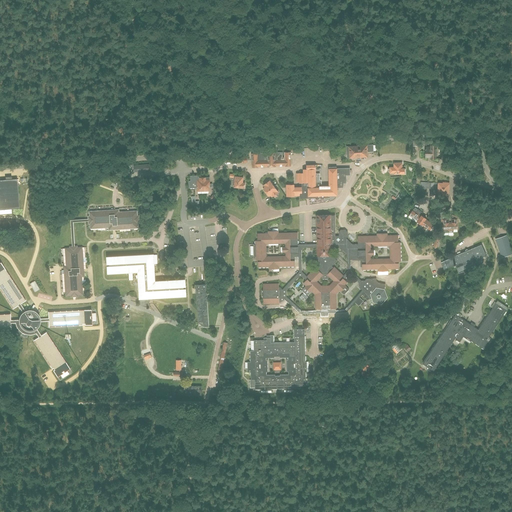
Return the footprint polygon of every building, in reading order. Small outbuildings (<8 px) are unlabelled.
[(360,158),(360,156),(368,156),(367,151),(373,151),(373,145),(346,146),(347,157),(357,157),(357,159),(360,158)] [(436,159),(436,145),(430,145),(430,147),(426,147),(426,157),(430,157),(430,158),(436,159)] [(252,153),(252,167),(291,166),(291,156),(291,153),(291,152),(284,152),(284,157),(282,157),(282,152),(252,153)] [(402,168),(402,163),(394,163),(394,167),(390,167),(390,169),(388,169),(389,171),(390,171),(390,173),(394,172),(394,173),(405,173),(404,168),(402,168)] [(294,184),(286,184),(287,194),(289,194),(289,196),(294,196),(300,196),(300,198),(306,198),(306,195),(309,195),(309,198),(324,197),(324,195),(328,195),(337,195),(337,190),(338,190),(338,187),(343,187),(343,183),(346,183),(346,175),(350,175),(350,168),(346,168),(336,168),(336,167),(329,167),(329,186),(322,186),(322,182),(322,180),(320,180),(320,175),(320,173),(316,174),(315,164),(307,165),(307,169),(304,169),(304,173),(296,173),(297,181),(300,181),(300,183),(301,183),(302,187),(294,187),(294,184)] [(190,187),(197,187),(197,191),(209,190),(209,186),(212,186),(212,184),(210,184),(209,177),(205,177),(200,177),(200,178),(198,178),(198,175),(191,176),(191,181),(189,181),(190,187)] [(244,188),(245,183),(242,183),(243,177),(235,176),(234,187),(244,188)] [(0,209),(11,209),(19,208),(17,179),(0,180),(0,209)] [(274,186),(270,180),(268,182),(267,180),(264,182),(265,184),(264,185),(265,187),(264,188),(266,192),(274,186)] [(437,195),(437,183),(422,182),(422,188),(430,188),(430,194),(437,195)] [(448,194),(449,183),(443,182),(443,183),(438,183),(438,193),(448,194)] [(266,192),(269,196),(270,194),(272,196),(273,196),(274,197),(277,196),(276,194),(278,192),(274,186),(266,192)] [(119,211),(119,209),(89,211),(89,216),(88,216),(88,219),(88,221),(88,222),(88,224),(90,224),(90,229),(108,228),(108,230),(138,228),(138,224),(140,223),(139,215),(138,215),(137,211),(119,211)] [(421,216),(417,213),(416,213),(412,210),(409,214),(418,221),(421,216)] [(317,215),(317,244),(311,244),(305,244),(300,244),(298,244),(297,232),(278,233),(278,231),(268,231),(268,233),(257,233),(257,240),(255,240),(255,244),(253,244),(253,257),(254,257),(254,256),(255,256),(255,260),(258,260),(258,267),(268,267),(268,269),(279,269),(279,267),(295,266),(294,262),(294,256),(299,256),(299,262),(299,272),(287,285),(282,289),(279,286),(279,283),(263,284),(263,289),(262,289),(261,290),(262,297),(262,298),(263,298),(263,304),(279,303),(279,300),(280,300),(283,297),(289,303),(292,306),(295,310),(299,313),(299,314),(320,313),(329,313),(329,314),(347,313),(347,312),(355,303),(359,297),(362,294),(366,298),(366,300),(368,299),(372,298),(373,302),(381,304),(387,298),(384,290),(385,284),(379,283),(377,281),(376,278),(366,279),(365,281),(361,280),(351,270),(351,266),(351,259),(352,259),(352,260),(362,260),(362,261),(362,270),(378,269),(378,271),(388,271),(388,269),(399,269),(399,261),(401,261),(400,242),(398,242),(398,235),(387,235),(387,233),(377,233),(377,235),(357,236),(358,244),(352,244),(346,238),(348,236),(343,231),(339,231),(339,235),(335,235),(335,215),(331,215),(317,215)] [(426,218),(422,215),(421,216),(418,221),(417,221),(422,225),(422,224),(430,230),(433,225),(430,223),(431,223),(426,219),(426,218)] [(88,219),(71,220),(72,247),(75,247),(73,222),(88,221),(88,219)] [(457,223),(457,219),(452,219),(452,223),(448,224),(448,219),(443,219),(444,224),(443,224),(443,227),(439,227),(439,233),(448,232),(448,230),(453,230),(453,229),(458,229),(457,223)] [(502,258),(511,254),(511,251),(508,238),(501,240),(500,238),(495,239),(502,258)] [(485,255),(481,245),(468,250),(467,250),(466,250),(465,251),(441,262),(444,269),(454,264),(456,268),(459,273),(483,263),(481,257),(485,255)] [(78,248),(78,246),(75,247),(72,247),(71,247),(71,248),(66,249),(68,270),(65,271),(67,296),(72,296),(72,297),(79,297),(79,295),(84,295),(83,286),(82,276),(85,276),(83,248),(78,248)] [(154,255),(109,258),(109,264),(111,264),(111,267),(109,267),(110,273),(133,272),(133,274),(133,280),(133,283),(138,283),(139,298),(140,298),(141,304),(150,307),(149,298),(186,295),(186,289),(185,289),(184,286),(186,286),(186,280),(156,282),(154,255)] [(10,314),(0,314),(0,329),(11,329),(11,323),(16,323),(16,324),(16,325),(17,326),(17,327),(18,328),(18,329),(19,330),(20,331),(21,332),(22,333),(23,333),(24,334),(25,334),(27,334),(28,335),(29,335),(30,335),(31,335),(33,334),(34,334),(35,334),(36,333),(39,337),(33,340),(52,369),(53,368),(54,370),(53,370),(57,377),(63,373),(62,372),(64,371),(64,372),(70,369),(46,332),(41,335),(37,328),(36,327),(37,327),(37,326),(38,325),(38,324),(39,323),(39,322),(39,321),(40,321),(48,321),(49,327),(83,325),(83,324),(85,324),(85,325),(92,325),(92,318),(90,318),(90,316),(92,316),(91,309),(48,312),(48,318),(40,318),(39,318),(38,317),(38,316),(38,315),(37,315),(37,314),(36,313),(35,313),(35,312),(34,312),(33,312),(32,311),(31,311),(30,311),(29,311),(28,311),(27,311),(26,311),(26,312),(25,311),(21,304),(26,300),(1,262),(0,262),(0,288),(13,309),(18,305),(22,312),(23,313),(23,314),(22,315),(21,315),(21,316),(21,317),(20,318),(20,319),(19,319),(11,320),(10,314)] [(30,284),(31,286),(32,288),(35,292),(40,289),(35,281),(30,284)] [(203,284),(203,282),(200,282),(200,284),(196,285),(198,327),(209,326),(207,293),(209,293),(209,287),(206,287),(206,284),(203,284)] [(466,305),(471,298),(467,295),(462,302),(466,305)] [(489,336),(508,307),(497,300),(478,329),(455,314),(423,363),(434,370),(455,338),(459,341),(463,335),(484,349),(491,338),(489,336)] [(306,386),(306,372),(307,372),(307,361),(305,362),(305,329),(294,329),(295,342),(273,342),(273,335),(270,335),(270,337),(267,337),(267,340),(254,340),(254,350),(250,350),(251,362),(248,362),(248,372),(251,372),(251,380),(255,380),(255,389),(261,389),(261,390),(271,390),(271,389),(284,388),(284,390),(294,390),(294,388),(301,388),(300,386),(306,386)] [(222,371),(225,352),(227,343),(224,342),(218,370),(222,371)] [(366,377),(371,374),(371,367),(366,364),(361,367),(361,375),(366,377)] [(202,396),(202,386),(189,386),(189,391),(186,391),(186,396),(202,396)]
